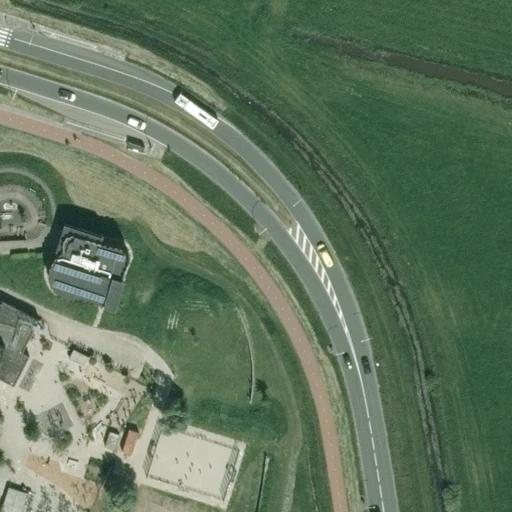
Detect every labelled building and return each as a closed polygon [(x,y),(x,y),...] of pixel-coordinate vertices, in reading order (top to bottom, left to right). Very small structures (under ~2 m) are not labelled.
[(116,242),(113,242),(102,239),(103,234),(64,222),(62,230),(56,250),(60,251),(58,252),(56,254),(54,256),(54,257),(53,258),(51,261),(50,263),(50,265),(49,267),(49,270),(49,273),(49,275),(50,277),(51,280),(52,283),(53,285),(55,287),(57,290),(59,291),(61,293),(64,294),(67,295),(68,296),(72,296),(76,296),(79,296),(82,295),(104,302),(115,306),(124,277),(122,277),(126,266),(126,265),(128,263),(128,261),(129,259),(129,257),(129,254),(129,253),(128,252),(128,250),(127,249),(126,248),(124,246),(124,245),(122,244),(120,243),(117,242),(116,242)] [(0,377),(14,384),(29,355),(22,351),(39,319),(2,300),(0,298),(0,377)] [(131,454),(136,438),(138,432),(129,429),(122,451),(131,454)] [(165,488),(191,497),(208,450),(183,441),(165,488)] [(2,511),(23,511),(28,499),(10,492),(2,511)]
